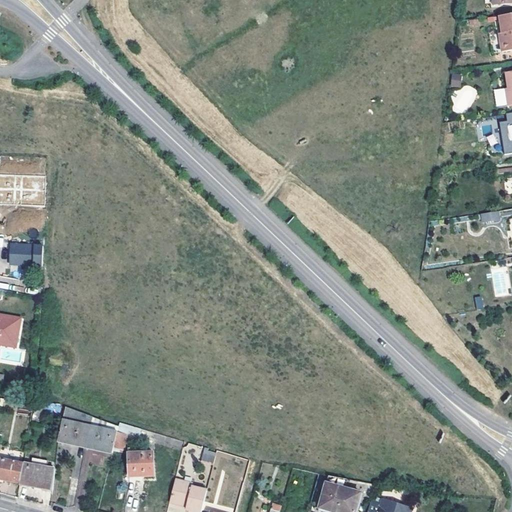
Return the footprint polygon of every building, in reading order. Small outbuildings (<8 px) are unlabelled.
[(511,14),(497,17),(499,33),(498,33),(501,53),(511,51),(511,14)] [(451,74),(451,86),(461,86),(461,74),(451,74)] [(511,154),(511,113),(504,115),(506,122),(499,124),(504,156),(511,154)] [(486,136),(490,146),(499,142),(495,133),(486,136)] [(499,212),(481,213),(481,221),(499,221),(499,212)] [(35,246),(12,245),(11,263),(23,264),(34,264),(34,263),(42,263),(43,247),(35,247),(35,246)] [(0,319),(22,323),(23,318),(0,314),(0,319)] [(0,344),(18,348),(22,323),(0,319),(0,344)] [(86,447),(92,418),(65,410),(58,441),(86,447)] [(119,426),(92,418),(86,447),(113,452),(114,447),(118,431),(119,426)] [(126,433),(118,431),(114,447),(123,449),(126,433)] [(213,462),(215,450),(203,448),(201,460),(213,462)] [(128,452),(130,474),(143,473),(143,476),(155,475),(153,451),(128,452)] [(0,479),(19,484),(23,464),(0,458),(0,479)] [(19,484),(19,485),(52,491),(55,469),(23,464),(19,484)] [(330,476),(327,485),(320,510),(328,511),(356,511),(361,495),(345,490),(348,479),(330,476)] [(186,508),(200,511),(201,511),(207,490),(192,486),(192,484),(176,479),(174,484),(170,501),(186,506),(186,508)] [(415,511),(417,505),(378,496),(373,511),(415,511)]
